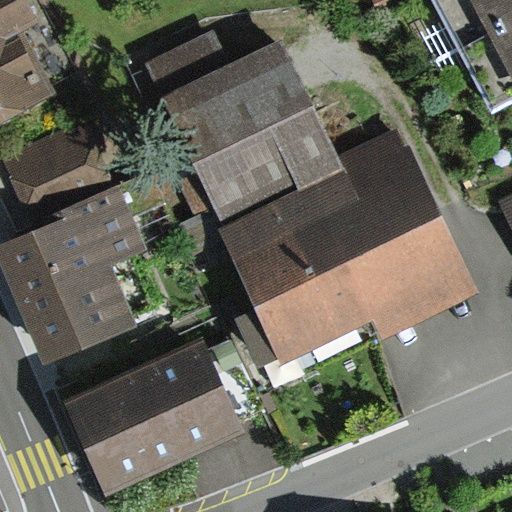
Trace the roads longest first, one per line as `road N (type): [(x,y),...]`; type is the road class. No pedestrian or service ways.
road 1 (residential): [(252,511),(511,396)]
road 2 (tertiary): [(59,511),(0,365)]
